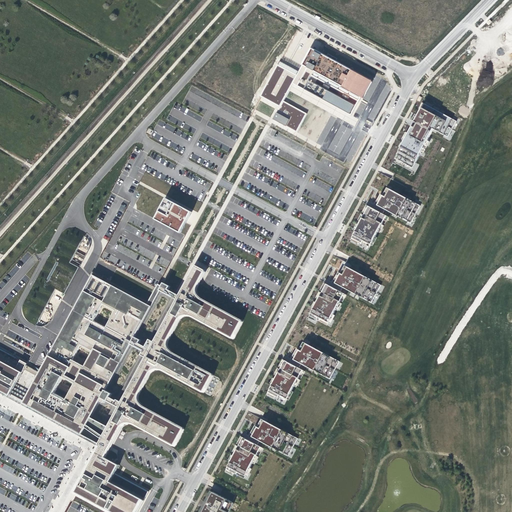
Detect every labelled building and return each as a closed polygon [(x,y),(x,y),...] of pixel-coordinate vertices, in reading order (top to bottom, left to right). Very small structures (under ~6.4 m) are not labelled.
[(297,76),(278,65),(261,96),(280,107),(274,120),(297,132),(307,114),(284,102),(294,84),(352,115),(371,80),(312,49),(297,76)] [(423,115),(421,113),(418,117),(416,123),(446,140),(456,123),(444,116),(427,106),(423,115)] [(345,159),(350,162),(371,123),(367,121),(368,120),(361,117),(359,120),(361,120),(359,123),(363,125),(359,134),(346,127),(342,134),(338,132),(335,138),(338,140),(336,143),(333,141),(328,149),(333,151),(331,155),(344,162),(345,159)] [(410,123),(391,153),(401,159),(402,157),(410,161),(426,131),(410,123)] [(385,190),(383,189),(381,193),(378,198),(408,215),(418,198),(406,191),(390,182),(385,190)] [(372,199),(370,198),(354,229),(363,234),(364,232),(373,236),(388,207),(372,199)] [(149,204),(148,203),(138,222),(162,236),(173,217),(153,206),(149,204)] [(88,238),(81,233),(73,234),(66,239),(30,299),(26,309),(27,318),(34,325),(44,326),(51,321),(88,254),(89,245),(88,238)] [(204,272),(195,267),(179,296),(169,290),(170,287),(164,283),(162,286),(158,284),(147,304),(143,302),(93,275),(53,350),(40,373),(27,365),(28,364),(0,349),(0,390),(10,396),(24,371),(25,369),(38,377),(24,403),(83,436),(82,437),(91,442),(91,440),(98,444),(98,446),(99,446),(96,453),(91,462),(87,469),(81,481),(75,492),(110,511),(137,511),(138,511),(149,492),(115,473),(119,465),(105,458),(104,457),(118,432),(120,427),(121,426),(122,425),(124,424),(125,423),(126,423),(128,422),(129,422),(130,423),(132,423),(133,423),(134,424),(135,424),(136,425),(174,445),(183,429),(143,407),(142,407),(141,406),(140,405),(138,403),(138,401),(137,399),(137,398),(137,397),(138,395),(138,394),(139,393),(150,373),(150,372),(151,371),(152,370),(153,369),(156,369),(157,369),(159,369),(160,369),(162,370),(165,371),(203,391),(212,375),(171,353),(170,352),(168,350),(168,349),(167,348),(166,347),(166,344),(166,343),(167,342),(167,340),(179,319),(179,318),(180,317),(181,317),(183,315),(185,315),(186,315),(187,315),(190,315),(191,316),(193,317),(232,338),(241,322),(198,297),(197,296),(196,294),(196,293),(195,291),(195,290),(195,289),(204,272)] [(343,275),(341,273),(339,278),(336,283),(370,302),(380,285),(348,267),(343,275)] [(327,286),(326,285),(309,316),(319,321),(319,319),(328,323),(343,294),(327,286)] [(303,352),(301,350),(298,355),(296,360),(330,379),(340,362),(308,344),(303,352)] [(288,362),(286,361),(269,392),(279,397),(280,395),(288,399),(304,370),(288,362)] [(0,392),(61,426),(82,437),(83,436),(24,403),(10,396),(0,390),(0,392)] [(262,428),(259,427),(256,432),(254,437),(289,456),(298,438),(266,421),(262,428)] [(245,438),(226,472),(233,475),(234,473),(245,478),(246,476),(247,477),(262,447),(247,439),(245,438)] [(107,511),(110,511),(75,492),(81,481),(87,469),(91,462),(96,453),(99,446),(98,446),(96,449),(76,485),(72,493),(107,511)] [(204,506),(202,509),(204,510),(202,511),(227,511),(232,502),(213,492),(207,502),(206,502),(204,506)]
